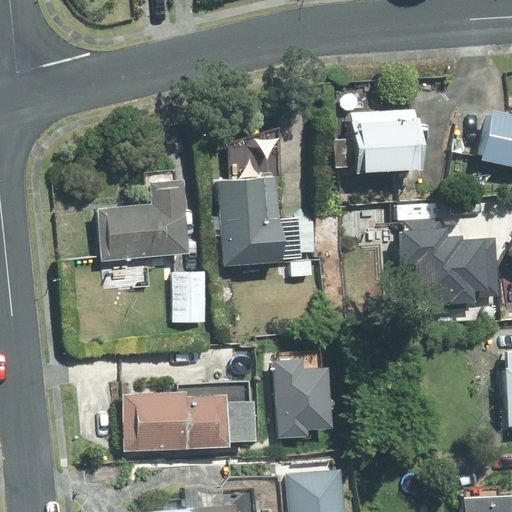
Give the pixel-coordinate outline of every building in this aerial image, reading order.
[(477,154),(511,162),(511,110),(489,104),(477,154)] [(416,163),(412,112),(346,118),(348,135),(335,136),(338,164),(350,162),(351,169),(416,163)] [(187,248),(180,172),(145,175),(147,197),(95,202),(100,256),(187,248)] [(257,175),(211,178),(217,264),(275,260),(272,214),(259,215),(257,175)] [(511,232),(502,248),(511,253),(511,232)] [(497,267),(435,269),(437,311),(498,309),(497,267)] [(202,270),(170,270),(170,320),(203,320),(202,270)] [(298,356),(264,357),(267,434),(302,433),(302,427),(317,426),(315,366),(298,366),(298,356)] [(503,422),(511,421),(511,362),(501,363),(503,422)] [(122,447),(226,441),(223,388),(182,390),(181,384),(118,388),(122,447)] [(225,478),(240,477),(240,462),(225,463),(225,478)] [(213,500),(210,477),(178,480),(181,504),(127,511),(231,511),(230,498),(213,500)] [(337,508),(335,483),(317,484),(319,509),(337,508)] [(458,511),(511,511),(511,490),(458,492),(458,511)]
